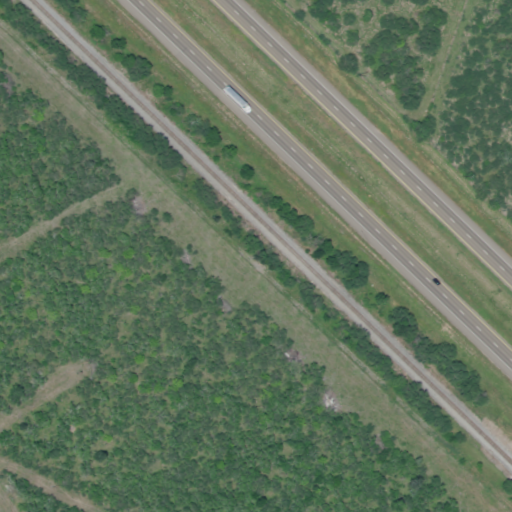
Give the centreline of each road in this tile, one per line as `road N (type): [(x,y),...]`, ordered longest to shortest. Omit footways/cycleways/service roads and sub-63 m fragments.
road 1 (trunk): [(135,0),(511,364)]
road 2 (trunk): [(511,278),(221,0)]
